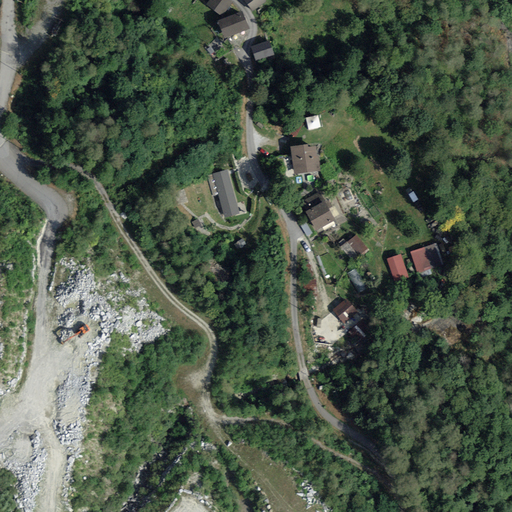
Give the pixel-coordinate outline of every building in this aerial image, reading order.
[(233,2),(230,0),(209,0),(206,4),(223,16),(233,2)] [(267,0),(266,0),(244,0),(253,11),(267,0)] [(250,28),(243,11),(218,20),(225,38),(250,28)] [(270,40),(251,46),(256,59),(274,53),(270,40)] [(308,141),(288,144),(292,174),(321,171),(319,154),(317,155),(315,145),(309,145),(308,141)] [(229,170),(213,174),(224,217),(240,213),(229,170)] [(336,218),(320,191),(300,203),(316,230),(336,218)] [(370,250),(357,234),(341,246),(355,262),(370,250)] [(444,265),(437,242),(410,250),(418,274),(444,265)] [(401,253),(387,258),(394,282),(409,277),(401,253)] [(364,319),(346,300),(312,330),(322,342),(335,331),(342,338),(364,319)]
